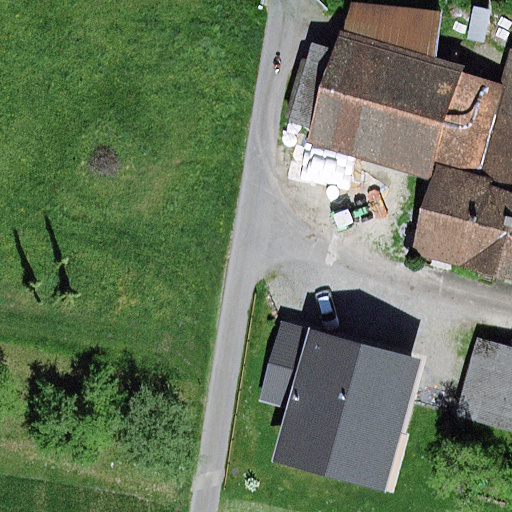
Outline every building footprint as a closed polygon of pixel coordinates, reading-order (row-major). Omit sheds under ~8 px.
[(509,83),(348,35),(316,140),(438,176),(482,185),(509,83)] [(511,72),(509,83),(482,185),(511,193),(511,72)] [(511,193),(482,185),(438,176),(415,261),(511,286),(511,193)] [(421,363),(287,328),(268,400),(303,410),(290,458),(389,484),(421,363)] [(511,350),(483,343),(463,425),(511,437),(511,350)]
